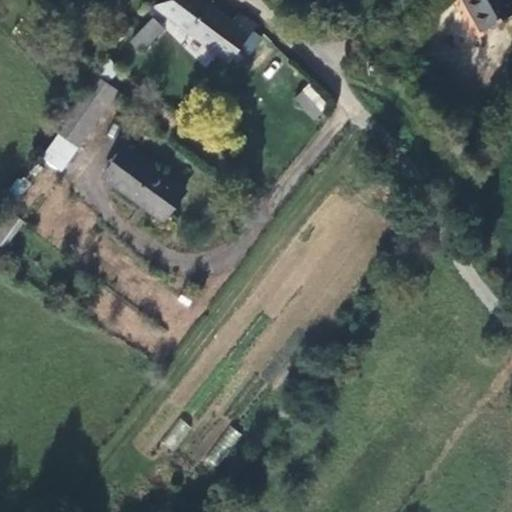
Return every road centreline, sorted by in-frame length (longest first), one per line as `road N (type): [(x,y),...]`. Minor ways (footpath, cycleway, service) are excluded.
road 1 (track): [(511,287),(359,113)]
road 2 (residential): [(359,113),(251,0)]
